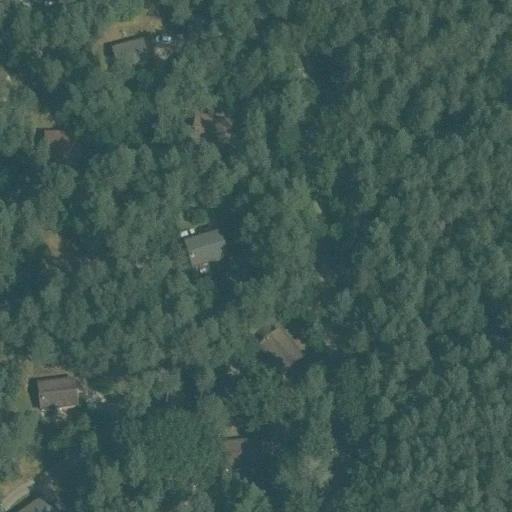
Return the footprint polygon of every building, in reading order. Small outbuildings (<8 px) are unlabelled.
[(111,51),(117,78),(155,68),(147,42),(111,51)] [(195,117),(190,145),(227,152),(233,125),(195,117)] [(44,135),(45,163),(84,162),(82,134),(44,135)] [(219,234),(183,244),(190,270),(227,260),(219,234)] [(42,260),(36,287),(72,296),(79,269),(42,260)] [(257,350),(281,379),(304,360),(279,331),(257,350)] [(37,386),(39,413),(77,409),(74,382),(37,386)] [(222,445),(224,473),(262,470),(259,443),(222,445)] [(47,511),(41,501),(24,511),(47,511)]
